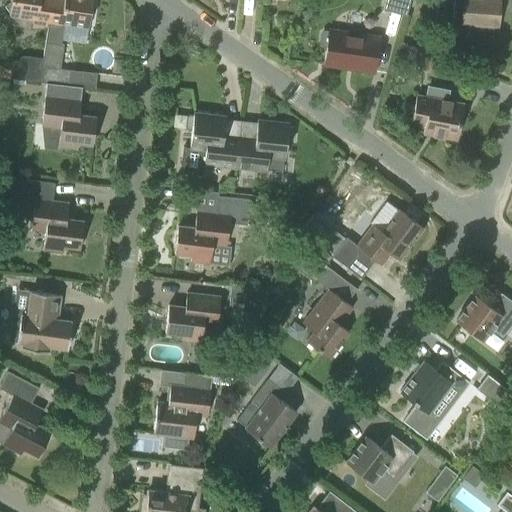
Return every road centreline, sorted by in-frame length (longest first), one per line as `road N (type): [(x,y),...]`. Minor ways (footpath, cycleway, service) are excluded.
road 1 (residential): [(97,511),(155,0)]
road 2 (residential): [(475,222),(160,0)]
road 3 (residential): [(254,511),(475,222)]
